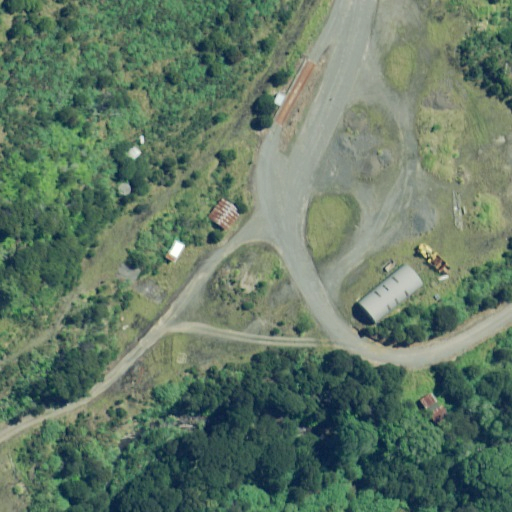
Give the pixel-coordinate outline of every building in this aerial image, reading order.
[(275,106),(269,117),(282,124),(294,101),(277,92),(270,104),(275,106)] [(138,154),(131,147),(122,156),(129,163),(138,154)] [(219,198),(205,218),(226,233),(240,213),(219,198)] [(183,245),(174,238),(160,259),(169,265),(183,245)] [(419,286),(402,266),(356,304),(372,324),(419,286)]
